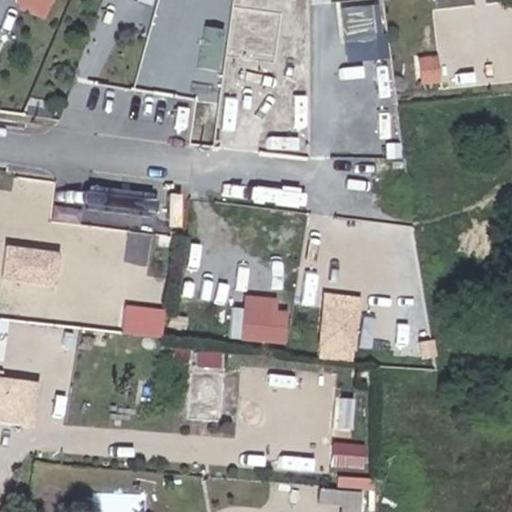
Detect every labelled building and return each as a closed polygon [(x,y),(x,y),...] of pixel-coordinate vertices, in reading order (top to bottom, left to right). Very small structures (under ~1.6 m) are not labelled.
[(342,6),(347,37),(387,31),(382,0),(342,6)] [(446,49),(477,48),(477,17),(446,18),(446,49)] [(438,79),(436,59),(436,57),(418,59),(421,81),(438,79)] [(271,93),(270,129),(308,130),(309,94),(271,93)] [(54,285),(58,252),(6,246),(2,279),(54,285)] [(326,290),(320,358),(359,361),(364,293),(326,290)] [(282,342),(286,312),(274,311),(275,298),(245,296),(242,338),(282,342)] [(127,303),(125,332),(166,335),(168,306),(127,303)] [(434,354),(432,340),(420,342),(423,356),(434,354)] [(32,408),(36,380),(0,375),(0,418),(15,421),(17,406),(32,408)] [(223,378),(192,378),(192,422),(223,422),(223,378)] [(335,440),(334,463),(366,466),(367,443),(335,440)] [(340,487),(324,486),(322,501),(344,503),(343,511),(363,511),(366,485),(340,483),(340,487)]
